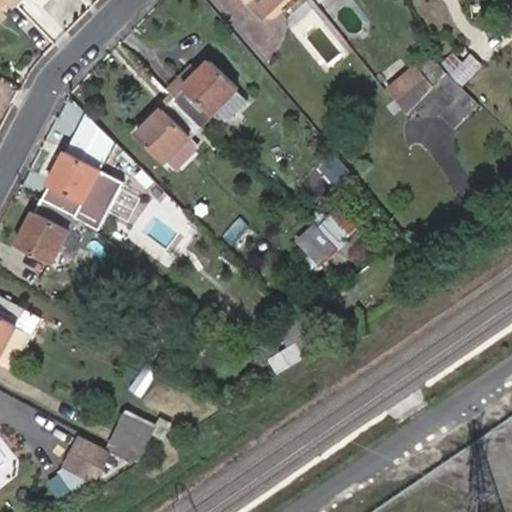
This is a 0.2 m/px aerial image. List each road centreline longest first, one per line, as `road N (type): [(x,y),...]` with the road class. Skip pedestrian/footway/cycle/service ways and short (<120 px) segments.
road 1 (unclassified): [(295,511),(511,364)]
road 2 (residential): [(0,178),(54,74),(131,0)]
